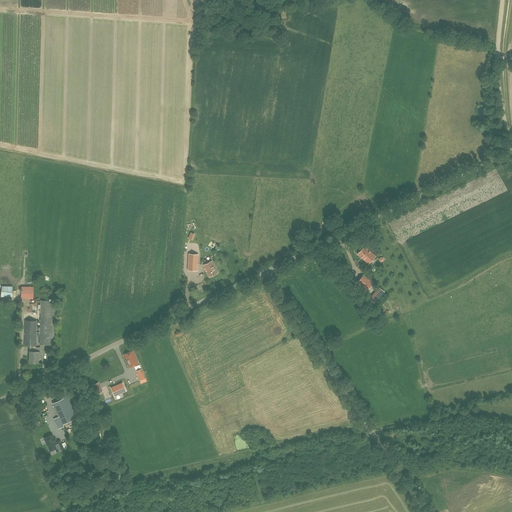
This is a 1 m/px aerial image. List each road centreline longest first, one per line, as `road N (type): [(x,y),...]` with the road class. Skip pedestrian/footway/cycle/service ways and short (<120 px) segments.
road 1 (track): [(200,10),(179,180),(0,148)]
road 2 (unclassified): [(0,400),(265,271)]
road 3 (unclassified): [(424,511),(265,271)]
road 4 (unclassified): [(265,271),(511,151)]
road 5 (unclassified): [(511,151),(496,70),(502,0)]
